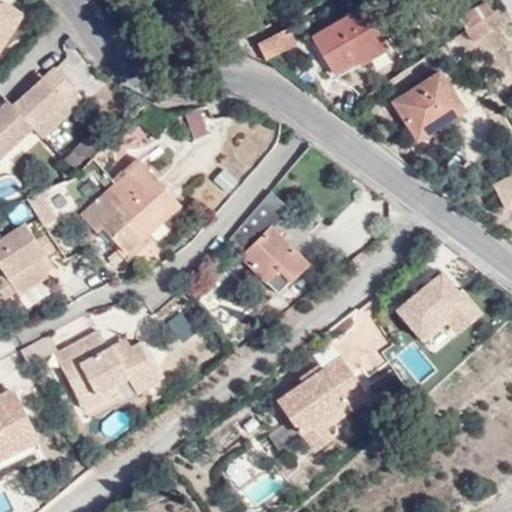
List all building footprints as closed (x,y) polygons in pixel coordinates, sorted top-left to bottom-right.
[(481,0),(456,18),(464,29),(479,19),(492,10),(484,0),(481,0)] [(0,47),(21,14),(3,2),(1,5),(0,6),(0,47)] [(382,54),(358,18),(314,44),(332,71),(352,60),(360,69),(382,54)] [(479,19),(464,29),(472,42),(487,31),(479,19)] [(247,48),(262,60),(295,43),(286,28),(247,48)] [(43,138),(73,111),(62,100),(75,89),(56,68),(45,78),(27,93),(14,106),(34,127),(43,138)] [(23,88),(27,93),(45,78),(41,73),(23,88)] [(461,110),(437,74),(391,104),(415,140),(461,110)] [(0,157),(34,127),(14,106),(9,101),(0,109),(0,157)] [(191,138),(205,133),(196,109),(182,112),(191,138)] [(125,254),(177,207),(138,165),(82,217),(97,234),(102,229),(125,254)] [(507,203),(511,200),(511,167),(493,176),(507,203)] [(270,217),(276,223),(290,209),(269,192),(228,239),(242,254),(238,257),(276,294),(307,263),(271,227),(266,221),(270,217)] [(271,227),(276,223),(270,217),(266,221),(271,227)] [(45,275),(42,271),(34,258),(41,253),(42,254),(51,249),(43,237),(35,241),(23,224),(0,238),(0,271),(15,294),(45,275)] [(34,258),(42,271),(50,265),(42,254),(41,253),(34,258)] [(442,269),(395,310),(425,345),(445,327),(455,339),(482,315),(442,269)] [(182,309),(166,319),(180,341),(196,331),(182,309)] [(116,387),(131,379),(139,394),(162,382),(142,344),(120,355),(115,346),(110,349),(101,331),(58,354),(57,354),(78,395),(94,386),(99,396),(116,387)] [(30,367),(57,352),(48,335),(21,349),(30,367)] [(120,355),(133,348),(128,339),(115,346),(120,355)] [(319,423),(349,403),(343,395),(360,382),(344,359),(325,372),(321,366),(301,379),(305,385),(281,402),(303,435),(319,423)] [(325,432),(372,400),(360,382),(343,395),(349,403),(319,423),(325,432)] [(86,409),(119,392),(116,387),(99,396),(94,386),(78,395),(86,409)] [(14,388),(0,393),(0,463),(41,445),(14,388)]
